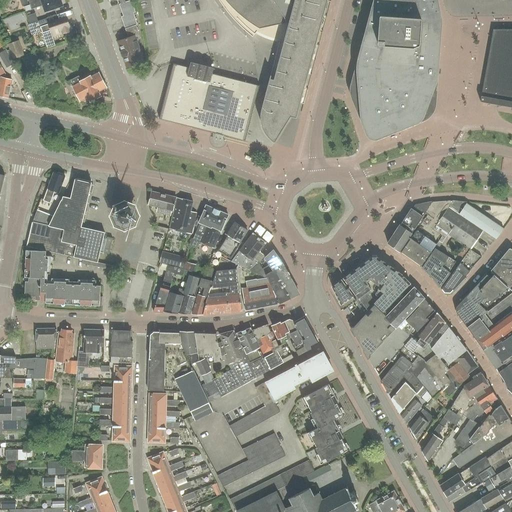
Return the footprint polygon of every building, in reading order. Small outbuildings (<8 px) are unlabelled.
[(46,11),(62,6),(60,0),(42,0),(30,4),(32,10),(44,6),(46,11)] [(131,1),(125,3),(124,0),(119,0),(121,4),(119,5),(121,11),(133,7),(131,1)] [(270,138),(275,143),(291,117),(297,118),(328,1),(325,0),(227,0),(252,31),(288,22),(277,77),(270,75),(262,107),(261,114),(261,120),(263,127),(266,133),(270,138)] [(438,0),(374,0),(351,88),(351,93),(367,133),(371,138),(375,138),(380,138),(421,121),(430,117),(435,111),(437,104),(439,78),(442,27),(443,19),(438,0)] [(123,17),(133,13),(135,13),(133,7),(121,11),(123,17)] [(121,17),(124,24),(135,19),(133,13),(123,17),(121,17)] [(59,21),(57,15),(35,23),(34,22),(28,24),(30,31),(36,29),(41,27),(48,48),(55,46),(52,37),(63,33),(64,34),(69,32),(69,31),(71,30),(67,18),(59,21)] [(125,29),(136,26),(137,25),(135,19),(124,24),(125,29)] [(122,55),(140,49),(136,40),(140,39),(136,26),(125,29),(127,34),(129,39),(118,42),(122,55)] [(511,29),(494,29),(484,84),(506,88),(511,57),(511,29)] [(19,41),(8,45),(13,59),(24,55),(19,41)] [(126,67),(144,61),(140,49),(122,55),(126,67)] [(5,50),(0,52),(0,56),(6,68),(13,64),(5,50)] [(36,54),(22,59),(29,71),(41,67),(36,54)] [(484,84),(481,101),(497,104),(511,107),(511,57),(506,88),(484,84)] [(159,118),(245,141),(259,86),(212,73),(213,68),(191,62),(189,67),(173,63),(159,118)] [(97,91),(105,87),(99,74),(91,79),(90,77),(81,81),(79,76),(71,80),(75,87),(74,87),(81,100),(88,96),(91,101),(100,96),(97,91)] [(0,95),(8,98),(12,80),(0,77),(0,95)] [(58,174),(53,173),(43,200),(47,202),(50,203),(55,191),(59,193),(65,177),(64,176),(62,175),(60,174),(58,174)] [(83,259),(97,263),(104,233),(81,227),(83,217),(84,217),(92,182),(75,178),(71,198),(63,196),(63,200),(61,199),(53,217),(49,225),(33,222),(27,247),(83,259)] [(173,211),(176,197),(151,191),(148,205),(159,208),(158,211),(162,212),(162,213),(170,215),(171,211),(173,211)] [(177,198),(170,229),(191,234),(196,213),(190,212),(192,202),(177,198)] [(401,253),(433,203),(432,203),(431,202),(415,206),(412,210),(411,209),(400,225),(387,244),(401,253)] [(422,268),(436,248),(440,247),(442,243),(448,235),(453,227),(441,219),(453,202),(433,203),(401,253),(400,253),(421,267),(422,268)] [(496,239),(503,229),(466,204),(467,203),(453,202),(441,219),(453,227),(448,235),(464,246),(470,250),(471,250),(484,231),(496,239)] [(115,219),(116,221),(118,223),(123,226),(125,226),(131,224),(133,223),(135,219),(136,215),(134,208),(132,207),(126,204),(124,204),(118,207),(116,209),(115,212),(114,215),(115,219)] [(216,218),(219,211),(206,205),(194,232),(199,234),(196,241),(192,239),(190,246),(196,248),(198,242),(200,243),(203,237),(205,238),(209,230),(207,229),(207,227),(212,216),(216,218)] [(49,225),(53,217),(37,210),(33,222),(49,225)] [(212,216),(207,227),(207,229),(209,230),(205,238),(203,237),(200,243),(214,248),(228,215),(219,211),(216,218),(212,216)] [(230,259),(238,246),(240,243),(239,242),(247,230),(234,222),(226,234),(227,235),(217,251),(230,259)] [(250,271),(259,263),(254,259),(266,243),(253,233),(231,261),(235,264),(250,271)] [(109,254),(113,238),(107,237),(104,253),(109,254)] [(468,249),(464,246),(458,254),(463,257),(468,249)] [(439,288),(450,273),(449,272),(455,262),(438,250),(440,247),(436,248),(422,268),(439,288)] [(511,250),(510,249),(491,272),(511,291),(467,328),(482,350),(511,329),(511,250)] [(96,281),(80,280),(50,279),(51,256),(47,256),(47,251),(26,250),(24,277),(25,277),(24,300),(33,300),(33,302),(45,303),(45,304),(102,307),(102,297),(100,297),(100,286),(96,286),(96,281)] [(299,294),(284,266),(273,250),(264,258),(274,271),(275,271),(290,299),(299,294)] [(469,271),(481,258),(471,250),(470,250),(441,290),(446,294),(450,294),(451,292),(452,294),(467,279),(465,278),(466,277),(466,276),(470,272),(469,271)] [(179,268),(182,257),(162,252),(159,263),(179,268)] [(382,284),(393,269),(376,257),(375,256),(373,257),(372,257),(359,267),(344,278),(364,305),(348,322),(353,326),(374,303),(375,303),(374,303),(388,288),(382,284)] [(117,267),(97,263),(83,259),(82,264),(87,264),(87,265),(92,266),(97,267),(97,268),(102,268),(102,269),(107,269),(107,270),(112,270),(112,271),(116,271),(117,267)] [(193,276),(196,264),(187,262),(185,270),(184,274),(189,275),(193,276)] [(256,274),(262,268),(259,263),(250,271),(256,274)] [(181,281),(183,274),(184,270),(168,267),(162,286),(161,286),(154,312),(163,312),(173,279),(181,281)] [(262,268),(256,274),(265,277),(266,276),(266,275),(262,268)] [(230,270),(217,271),(216,271),(213,281),(211,287),(203,315),(242,311),(239,292),(238,285),(236,269),(230,270)] [(374,303),(383,312),(410,284),(402,275),(393,269),(382,284),(388,288),(374,303),(375,303),(374,303)] [(281,304),(290,299),(275,271),(274,271),(266,275),(266,276),(267,278),(269,283),(270,283),(281,304)] [(466,327),(467,328),(511,291),(491,272),(487,276),(457,308),(469,325),(466,327)] [(189,275),(184,274),(183,274),(181,281),(179,291),(182,292),(181,296),(170,293),(165,312),(178,315),(179,314),(189,275)] [(194,287),(198,288),(200,278),(193,276),(189,275),(179,314),(190,315),(195,297),(191,296),(194,287)] [(276,296),(269,283),(267,278),(257,280),(257,286),(263,308),(278,305),(276,296)] [(198,295),(193,315),(203,315),(212,281),(201,279),(199,286),(205,289),(203,297),(198,295)] [(257,286),(257,280),(256,280),(246,282),(248,288),(242,289),(246,311),(263,308),(257,286)] [(356,300),(341,280),(332,287),(344,310),(347,307),(351,312),(356,307),(353,303),(356,300)] [(398,327),(424,299),(414,287),(384,318),(396,329),(398,327)] [(427,319),(435,311),(424,299),(398,327),(411,339),(409,336),(415,329),(417,332),(429,320),(427,319)] [(368,358),(395,329),(384,319),(387,315),(374,304),(351,328),(368,358)] [(466,351),(437,313),(418,336),(420,338),(418,341),(416,339),(414,341),(411,339),(398,327),(396,329),(368,358),(374,369),(386,358),(391,362),(378,375),(399,414),(423,386),(426,390),(433,399),(441,390),(442,391),(455,379),(448,371),(453,368),(450,364),(466,351)] [(294,342),(293,342),(291,343),(298,356),(312,349),(310,346),(317,342),(304,318),(294,324),(297,329),(291,332),(296,340),(294,341),(294,342)] [(294,324),(292,321),(291,320),(285,322),(281,324),(280,322),(272,326),(272,327),(278,338),(279,338),(282,347),(287,345),(285,342),(292,338),(294,341),(296,340),(291,332),(297,329),(294,324)] [(278,338),(272,327),(269,328),(267,325),(253,330),(255,335),(273,368),(283,363),(285,364),(288,362),(294,359),(287,345),(282,347),(279,338),(278,338)] [(72,333),(72,330),(61,329),(61,332),(58,331),(55,362),(65,363),(64,373),(76,374),(77,361),(72,361),(75,334),(72,333)] [(511,329),(482,350),(498,372),(511,363),(511,329)] [(36,349),(55,350),(56,330),(36,330),(36,349)] [(104,347),(104,331),(84,330),(83,353),(99,353),(99,347),(104,347)] [(273,368),(255,335),(256,339),(255,339),(252,330),(250,331),(247,330),(236,334),(239,339),(259,376),(273,368)] [(131,332),(112,331),(111,363),(132,364),(133,342),(131,342),(131,332)] [(259,376),(239,339),(236,334),(234,331),(220,335),(222,342),(218,343),(219,347),(220,347),(222,356),(224,356),(230,367),(231,366),(232,368),(233,368),(242,385),(259,376)] [(151,337),(148,391),(163,391),(165,347),(183,348),(181,333),(162,332),(160,332),(154,332),(151,335),(151,337)] [(195,333),(181,333),(183,348),(186,354),(195,353),(198,353),(195,333)] [(216,334),(195,333),(198,353),(199,357),(199,359),(205,359),(204,354),(207,354),(209,363),(223,361),(222,356),(220,347),(219,347),(218,343),(216,334)] [(165,347),(163,391),(181,392),(190,412),(195,421),(213,412),(209,403),(201,386),(191,364),(186,354),(183,348),(165,347)] [(455,379),(442,391),(449,397),(461,386),(460,384),(470,377),(468,374),(478,367),(466,351),(450,364),(453,368),(448,371),(455,379)] [(90,353),(83,353),(79,352),(78,367),(89,368),(90,353)] [(264,406),(274,401),(275,400),(275,399),(295,388),(294,386),(310,377),(312,382),(332,371),(332,372),(333,371),(323,352),(322,352),(255,388),(264,406)] [(195,353),(186,354),(191,364),(200,361),(199,359),(199,357),(198,353),(195,353)] [(16,358),(0,356),(0,363),(0,365),(5,366),(5,368),(13,368),(36,370),(36,359),(16,360),(16,358)] [(32,379),(45,380),(47,362),(48,358),(37,357),(36,370),(36,371),(33,370),(32,379)] [(205,359),(196,363),(202,376),(210,372),(211,371),(205,359)] [(55,362),(47,362),(46,373),(54,373),(55,362)] [(511,363),(498,372),(511,393),(511,363)] [(115,367),(115,382),(131,383),(132,368),(115,367)] [(5,368),(4,377),(12,378),(13,368),(5,368)] [(227,393),(242,385),(233,370),(214,379),(212,380),(212,381),(215,386),(221,383),(227,393)] [(210,372),(202,376),(205,384),(206,384),(212,381),(212,380),(214,379),(212,376),(210,372)] [(488,385),(483,376),(480,372),(472,378),(474,380),(464,386),(454,403),(443,418),(455,426),(468,406),(469,397),(488,385)] [(54,373),(46,373),(46,381),(53,382),(54,373)] [(31,380),(13,380),(13,388),(31,388),(31,380)] [(221,397),(221,396),(215,386),(212,381),(206,384),(215,401),(221,397)] [(101,387),(100,393),(115,394),(131,394),(131,383),(115,382),(115,388),(101,387)] [(221,383),(215,386),(221,396),(227,393),(221,383)] [(329,384),(304,397),(312,412),(310,413),(318,427),(334,420),(343,415),(333,396),(335,395),(329,384)] [(491,411),(493,410),(491,407),(495,405),(495,406),(498,401),(488,385),(469,397),(468,406),(455,426),(452,430),(453,430),(463,415),(470,420),(457,439),(465,444),(480,426),(473,421),(477,416),(478,417),(484,413),(486,415),(491,411)] [(422,395),(426,390),(423,386),(399,414),(400,413),(406,424),(422,406),(427,399),(422,395)] [(100,398),(100,404),(114,405),(131,405),(131,394),(115,394),(114,399),(100,398)] [(150,395),(150,406),(165,406),(180,407),(180,401),(166,400),(166,395),(165,395),(151,395),(150,395)] [(0,399),(0,420),(21,420),(26,420),(26,407),(11,407),(11,400),(0,399)] [(280,412),(274,401),(268,404),(275,415),(280,412)] [(275,415),(268,404),(263,407),(269,418),(275,415)] [(100,409),(100,415),(114,416),(130,416),(131,405),(114,405),(114,410),(100,409)] [(499,424),(509,418),(501,405),(496,408),(491,415),(490,415),(481,426),(480,426),(465,444),(466,444),(463,448),(463,450),(479,440),(486,435),(491,428),(490,427),(497,422),(499,424)] [(150,406),(149,417),(165,417),(180,418),(180,412),(165,411),(165,406),(150,406)] [(269,418),(263,407),(257,411),(263,422),(269,418)] [(433,417),(423,409),(409,426),(412,432),(411,434),(413,438),(415,438),(416,439),(433,417)] [(263,422),(257,411),(252,414),(258,425),(263,422)] [(258,425),(252,414),(246,417),(252,428),(258,425)] [(99,420),(99,426),(113,427),(130,427),(130,416),(114,416),(114,421),(99,420)] [(149,417),(149,428),(165,428),(179,429),(180,423),(165,423),(165,417),(149,417)] [(252,428),(246,417),(241,420),(247,431),(252,428)] [(452,430),(455,426),(443,418),(432,434),(421,450),(428,462),(442,441),(437,437),(444,428),(445,426),(452,430)] [(483,453),(511,434),(511,423),(509,418),(499,424),(497,422),(490,427),(491,428),(486,435),(479,440),(463,450),(463,452),(454,459),(460,468),(483,453)] [(0,435),(3,436),(3,431),(21,431),(21,420),(0,420),(0,435)] [(247,431),(241,420),(235,423),(241,434),(247,431)] [(318,427),(309,432),(317,447),(315,448),(323,463),(348,450),(338,432),(340,431),(334,420),(318,427)] [(241,434),(235,423),(229,426),(236,437),(241,434)] [(113,427),(113,442),(129,442),(130,427),(113,427)] [(149,428),(148,443),(165,443),(165,428),(149,428)] [(274,448),(280,445),(274,433),(268,437),(274,448)] [(269,450),(274,448),(268,437),(262,440),(267,451),(269,450)] [(263,453),(267,451),(262,440),(255,443),(261,454),(263,453)] [(492,466),(511,452),(511,441),(501,449),(487,459),(492,466)] [(257,456),(261,454),(255,443),(249,446),(254,457),(257,456)] [(72,451),(71,456),(102,457),(102,446),(86,445),(86,451),(72,451)] [(286,456),(280,445),(274,448),(280,459),(286,456)] [(249,446),(242,449),(249,460),(252,459),(254,457),(249,446)] [(274,462),(280,459),(274,448),(269,450),(274,462)] [(177,449),(169,452),(171,458),(180,455),(177,449)] [(269,464),(274,462),(269,450),(267,451),(263,453),(269,464)] [(25,451),(5,451),(5,462),(25,461),(25,451)] [(511,452),(492,466),(487,459),(486,457),(497,474),(511,465),(511,452)] [(163,453),(148,459),(153,472),(169,466),(163,453)] [(263,467),(269,464),(263,453),(261,454),(257,456),(263,467)] [(71,456),(71,462),(85,462),(85,468),(102,469),(102,457),(71,456)] [(257,470),(263,467),(257,456),(254,457),(252,459),(257,470)] [(449,503),(466,493),(481,484),(484,482),(497,474),(486,457),(469,468),(440,486),(449,503)] [(252,459),(249,460),(246,462),(252,473),(257,470),(252,459)] [(309,460),(303,463),(309,474),(315,472),(309,460)] [(157,483),(173,477),(171,472),(184,467),(182,461),(169,466),(153,472),(157,483)] [(66,475),(65,462),(53,463),(54,476),(66,475)] [(252,473),(246,462),(240,464),(246,476),(252,473)] [(303,463),(298,466),(304,477),(309,474),(303,463)] [(246,476),(240,464),(235,467),(240,478),(246,476)] [(500,487),(511,479),(511,465),(497,474),(484,482),(488,491),(489,490),(491,493),(498,489),(500,488),(500,487)] [(298,466),(292,469),(298,480),(304,477),(298,466)] [(240,478),(235,467),(229,470),(235,481),(240,478)] [(292,469),(287,471),(292,483),(298,480),(292,469)] [(235,481),(229,470),(223,473),(229,484),(235,481)] [(287,471),(281,474),(287,486),(292,483),(287,471)] [(173,477),(157,483),(162,493),(177,487),(175,482),(188,477),(186,472),(173,477)] [(229,484),(223,473),(217,476),(223,487),(229,484)] [(281,474),(275,477),(281,488),(287,486),(281,474)] [(275,477),(270,480),(276,492),(277,491),(276,491),(281,488),(275,477)] [(43,478),(43,486),(55,486),(54,478),(43,478)] [(102,478),(86,484),(92,498),(107,492),(102,478)] [(511,498),(511,479),(500,487),(500,488),(498,489),(506,502),(511,498)] [(79,480),(71,483),(76,494),(84,491),(79,480)] [(270,494),(276,492),(270,480),(264,483),(270,494)] [(177,487),(162,493),(165,503),(181,497),(179,492),(192,487),(190,482),(177,487)] [(264,497),(270,494),(264,483),(259,485),(264,497)] [(259,500),(264,497),(259,485),(253,488),(259,500)] [(350,493),(347,488),(341,491),(341,490),(339,490),(340,491),(335,494),(335,493),(334,493),(334,494),(329,497),(329,496),(328,496),(328,497),(323,500),(319,493),(314,495),(310,488),(289,498),(292,505),(285,509),(277,491),(276,492),(270,494),(264,497),(259,500),(253,503),(247,505),(242,508),(237,511),(352,511),(358,509),(355,504),(359,502),(354,492),(350,493)] [(253,503),(259,500),(253,488),(247,491),(253,503)] [(488,511),(506,502),(498,489),(491,493),(459,511),(488,511)] [(247,505),(253,503),(247,491),(242,494),(247,505)] [(402,511),(405,511),(394,491),(376,501),(369,505),(372,511),(376,511),(378,511),(402,511)] [(88,511),(111,502),(107,492),(92,498),(79,503),(81,508),(86,506),(88,511)] [(177,511),(177,510),(185,507),(183,502),(196,497),(194,492),(181,497),(165,503),(169,511),(177,511)] [(242,508),(247,505),(242,494),(236,497),(242,508)] [(236,511),(237,511),(242,508),(236,497),(230,500),(236,511)] [(114,511),(111,502),(88,511),(85,511),(114,511)] [(511,511),(506,502),(488,511),(511,511)]
